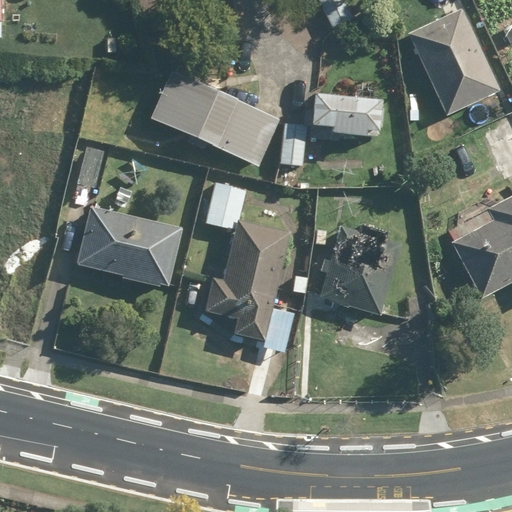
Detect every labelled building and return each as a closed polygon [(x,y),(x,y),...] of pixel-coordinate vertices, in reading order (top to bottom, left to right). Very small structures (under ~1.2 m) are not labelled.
[(339,0),(310,0),(326,28),(349,15),(339,0)] [(493,94),(454,12),(404,35),(442,118),(493,94)] [(272,122),(165,74),(143,122),(250,171),(272,122)] [(351,106),(303,103),(302,127),(302,141),(356,144),(356,140),(372,141),(374,90),(352,89),(351,106)] [(92,191),(101,154),(75,148),(67,185),(92,191)] [(511,195),(482,212),(488,224),(447,246),(475,300),(511,280),(511,195)] [(177,232),(84,210),(70,268),(162,290),(177,232)] [(232,222),(218,280),(209,278),(201,314),(232,321),(228,338),(259,345),(285,234),(232,222)] [(353,223),(350,233),(334,228),(313,299),(374,317),(395,247),(382,243),(385,232),(353,223)] [(55,240),(37,236),(26,286),(44,290),(55,240)] [(300,309),(279,304),(269,344),(290,350),(300,309)]
